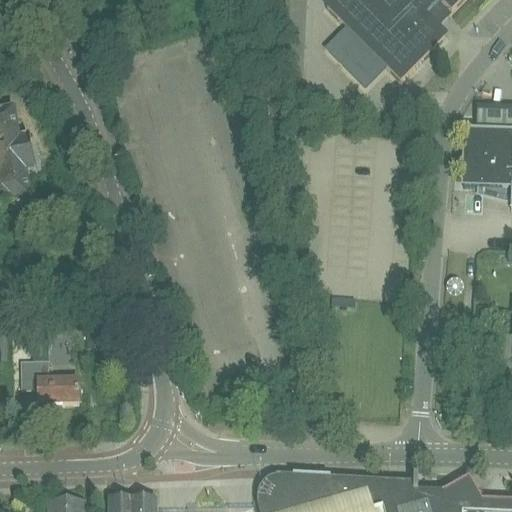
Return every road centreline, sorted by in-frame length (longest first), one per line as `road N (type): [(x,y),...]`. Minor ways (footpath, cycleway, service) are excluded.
road 1 (secondary): [(159,427),(162,394),(150,332),(94,142),(12,0)]
road 2 (unclassified): [(423,457),(445,126),(471,77),(511,34)]
road 3 (tertiary): [(423,457),(223,456),(159,427)]
road 4 (secondary): [(0,472),(128,460),(159,427)]
